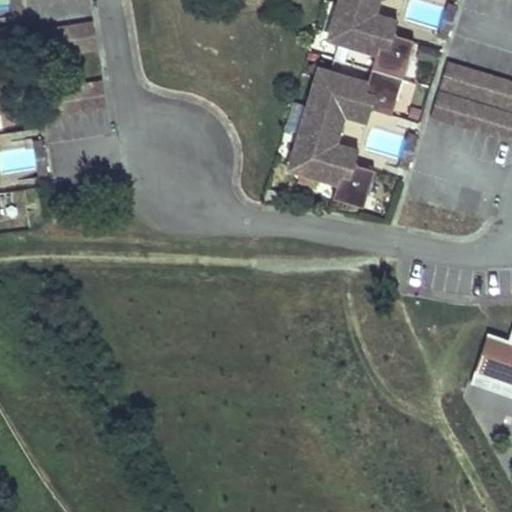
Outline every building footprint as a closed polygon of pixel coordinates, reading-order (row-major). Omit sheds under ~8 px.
[(11,0),(13,12),(23,11),(20,0),(11,0)] [(353,164),(355,157),(357,151),(334,144),(342,116),(365,122),(370,109),(391,115),(413,41),(392,34),(396,20),(373,13),(377,0),(338,0),(330,29),(338,42),(376,54),(367,83),(328,72),(315,79),(291,158),(299,173),(336,184),(332,198),(363,207),(374,171),(353,164)] [(439,34),(448,37),(453,22),(458,6),(449,3),(439,34)] [(90,24),(28,34),(32,60),(95,51),(90,24)] [(511,140),(511,136),(511,84),(445,64),(430,115),(511,140)] [(394,113),(415,119),(425,83),(404,77),(394,113)] [(99,81),(37,91),(41,119),(104,110),(99,81)] [(400,165),(409,168),(414,153),(418,136),(410,133),(400,165)] [(38,170),(47,168),(43,140),(33,141),(38,170)] [(474,379),(511,392),(511,352),(486,344),(474,379)]
